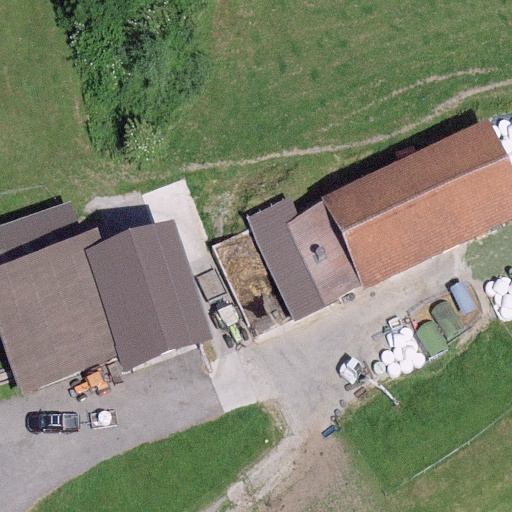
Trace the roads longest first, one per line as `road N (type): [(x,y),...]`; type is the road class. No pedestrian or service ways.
road 1 (unclassified): [(0,437),(104,434),(443,303),(511,258)]
road 2 (track): [(310,355),(315,434),(292,469),(235,511)]
